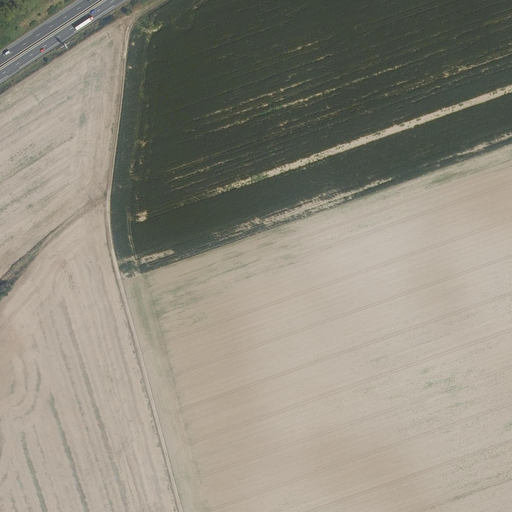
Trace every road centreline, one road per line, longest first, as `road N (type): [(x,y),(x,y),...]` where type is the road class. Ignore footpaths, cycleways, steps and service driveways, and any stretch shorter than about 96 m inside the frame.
road 1 (track): [(134,23),(109,218),(184,511)]
road 2 (track): [(109,196),(55,232),(0,287)]
road 3 (trunk): [(0,73),(112,0)]
